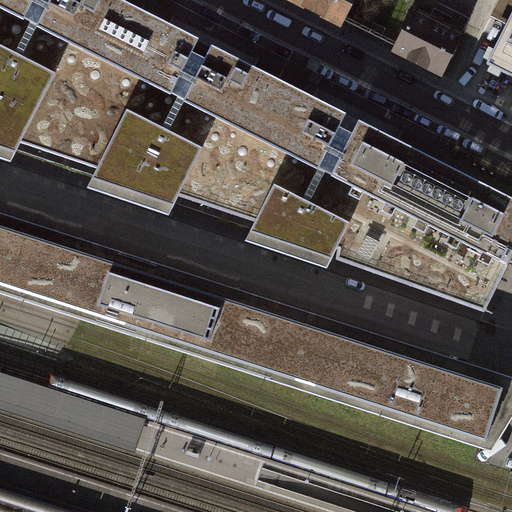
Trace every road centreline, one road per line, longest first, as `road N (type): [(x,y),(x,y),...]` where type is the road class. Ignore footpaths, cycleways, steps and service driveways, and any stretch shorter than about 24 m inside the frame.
road 1 (residential): [(0,186),(511,356)]
road 2 (tertiary): [(511,145),(235,0)]
